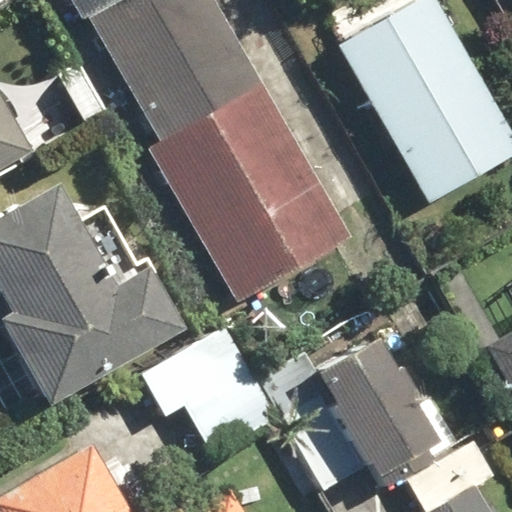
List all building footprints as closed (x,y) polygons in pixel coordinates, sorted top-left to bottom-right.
[(56,0),(70,23),(110,0),(56,0)] [(200,0),(125,0),(73,27),(132,141),(244,83),(200,0)] [(511,151),(426,0),(419,0),(330,50),(419,209),(511,157),(511,151)] [(254,88),(142,152),(231,307),(344,244),(254,88)] [(0,166),(19,156),(0,122),(0,166)] [(0,359),(21,402),(152,342),(122,277),(84,294),(35,197),(0,214),(0,359)] [(511,326),(475,347),(511,414),(511,326)] [(181,460),(260,419),(216,335),(138,376),(181,460)] [(291,379),(350,483),(408,450),(349,346),(291,379)] [(112,511),(81,455),(0,498),(0,511),(222,511),(213,495),(183,511),(112,511)] [(476,511),(463,490),(423,511),(476,511)]
